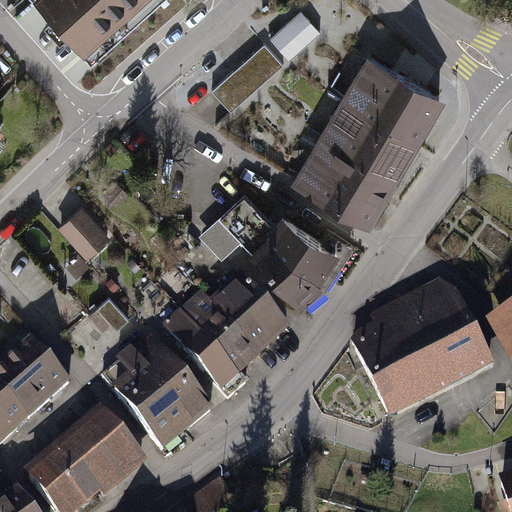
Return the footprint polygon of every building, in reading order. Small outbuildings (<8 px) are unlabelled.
[(42,0),(93,57),(157,0),(42,0)] [(301,14),(271,41),(290,61),(320,34),(301,14)] [(265,45),(213,91),(232,111),(284,65),(265,45)] [(372,57),(346,100),(414,141),(440,97),(372,57)] [(414,141),(346,100),(335,119),(352,129),(341,145),(393,176),(414,141)] [(393,176),(341,145),(333,161),(316,151),(303,174),(319,184),(314,192),(366,222),(393,176)] [(254,204),(203,226),(217,258),(268,235),(254,204)] [(109,237),(83,208),(63,226),(88,255),(109,237)] [(272,241),(254,257),(303,305),(325,284),(342,261),(285,223),(272,241)] [(235,276),(209,299),(261,363),(290,336),(235,276)] [(441,284),(371,319),(377,331),(385,347),(415,332),(446,397),(495,372),(457,300),(441,284)] [(261,363),(209,299),(201,294),(183,311),(244,381),(261,363)] [(111,297),(92,315),(111,335),(130,317),(111,297)] [(244,381),(183,311),(164,326),(228,398),(244,381)] [(511,320),(498,329),(511,347),(511,320)] [(385,347),(377,331),(348,344),(390,427),(446,397),(415,332),(385,347)] [(35,343),(0,373),(0,376),(37,414),(73,383),(35,343)] [(148,344),(102,385),(134,421),(161,401),(192,438),(213,417),(148,344)] [(0,449),(37,414),(0,376),(0,449)] [(192,438),(161,401),(134,421),(170,455),(192,438)] [(111,417),(42,479),(71,511),(99,511),(154,463),(111,417)] [(27,511),(0,476),(0,511),(27,511)] [(222,483),(187,508),(189,511),(220,511),(235,501),(222,483)]
